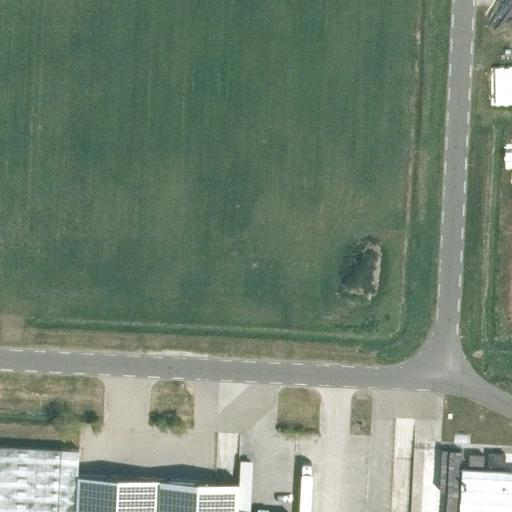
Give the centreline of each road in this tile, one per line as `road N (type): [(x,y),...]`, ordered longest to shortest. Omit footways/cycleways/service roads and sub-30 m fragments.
road 1 (unclassified): [(0,358),(442,379)]
road 2 (unclassified): [(442,379),(461,0)]
